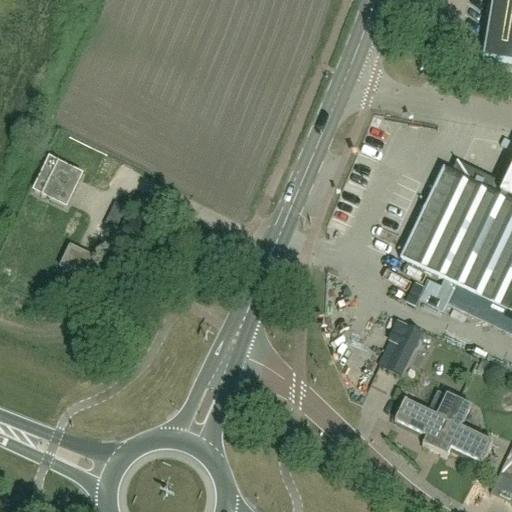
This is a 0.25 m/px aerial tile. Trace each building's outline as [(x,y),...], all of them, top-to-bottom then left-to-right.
[(511,0),(492,0),(482,63),(511,67),(511,0)] [(66,209),(81,177),(50,162),(35,194),(66,209)] [(511,171),(499,199),(511,205),(511,171)] [(511,205),(444,173),(444,172),(443,172),(400,262),(401,263),(401,262),(511,315),(511,205)] [(115,206),(104,229),(116,235),(127,211),(115,206)] [(87,282),(97,262),(71,249),(60,269),(87,282)] [(348,309),(343,322),(365,330),(370,317),(348,309)] [(397,351),(411,358),(421,335),(407,329),(397,351)] [(435,455),(459,405),(439,395),(428,417),(407,406),(407,405),(405,404),(394,425),(397,427),(397,426),(427,440),(422,449),(435,455)] [(459,405),(435,455),(447,461),(451,452),(480,466),(480,467),(482,468),(492,446),(490,445),(490,446),(460,432),(470,411),(459,405)] [(511,483),(511,451),(500,477),(511,483)]
